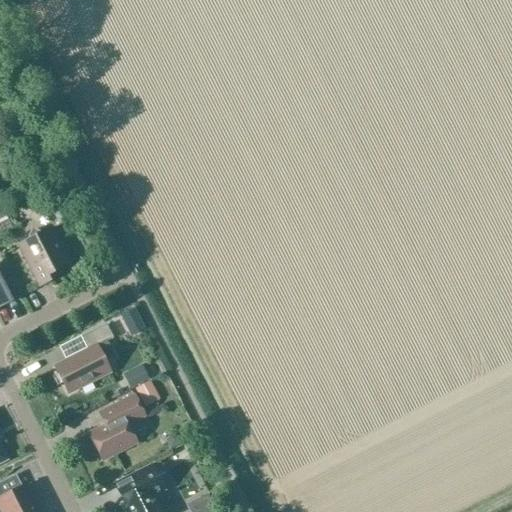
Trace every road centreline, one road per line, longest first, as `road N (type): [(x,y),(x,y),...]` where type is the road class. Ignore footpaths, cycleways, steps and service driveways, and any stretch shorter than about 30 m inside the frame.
road 1 (residential): [(69,511),(0,378)]
road 2 (residential): [(0,342),(129,278)]
